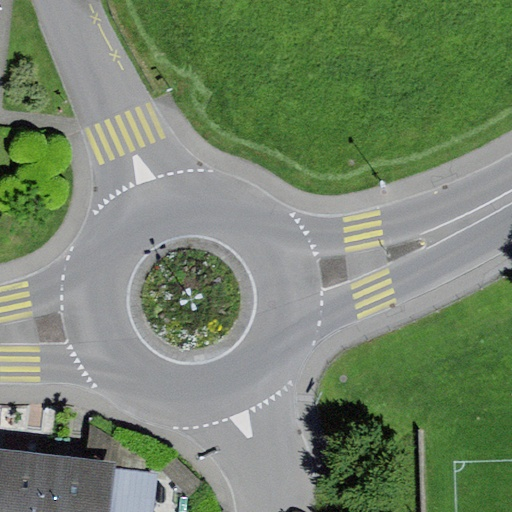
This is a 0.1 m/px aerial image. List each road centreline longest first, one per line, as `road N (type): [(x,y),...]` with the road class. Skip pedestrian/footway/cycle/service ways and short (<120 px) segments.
road 1 (tertiary): [(291,290),(372,266),(511,198)]
road 2 (residential): [(160,214),(68,0)]
road 3 (tertiary): [(98,322),(113,359),(141,387),(197,403),(232,395)]
road 4 (tertiary): [(291,290),(275,250),(235,216),(199,207),(160,214)]
road 5 (tertiary): [(160,214),(110,256),(98,322)]
road 6 (tertiary): [(232,395),(276,359),(291,324),(291,290)]
road 7 (residential): [(232,395),(271,511)]
